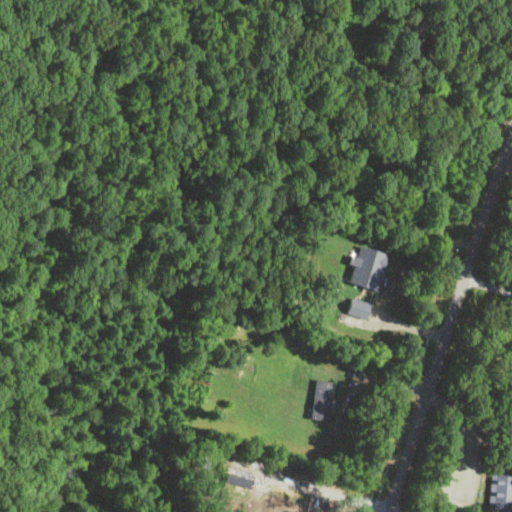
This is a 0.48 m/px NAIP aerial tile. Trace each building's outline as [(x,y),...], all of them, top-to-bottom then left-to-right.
[(389,35),(407,46),(404,52),(410,56),(429,22),(412,13),(408,20),(400,16),(389,35)] [(381,253),(356,247),(353,259),(351,258),(345,283),(372,290),(381,253)] [(342,314),(362,320),(367,304),(347,298),(342,314)] [(331,383),(313,381),(308,419),(326,422),(331,383)] [(506,511),(510,473),(488,471),(485,511),(506,511)]
